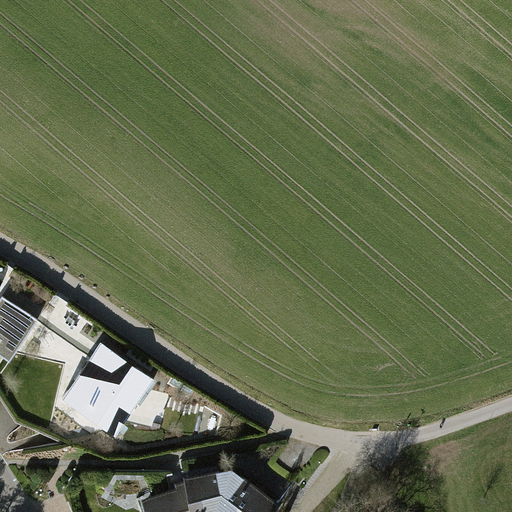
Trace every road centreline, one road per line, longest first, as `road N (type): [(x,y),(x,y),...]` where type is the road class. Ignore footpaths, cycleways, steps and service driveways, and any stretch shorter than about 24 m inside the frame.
road 1 (track): [(353,445),(286,425),(0,248)]
road 2 (track): [(511,403),(432,433),(353,445)]
